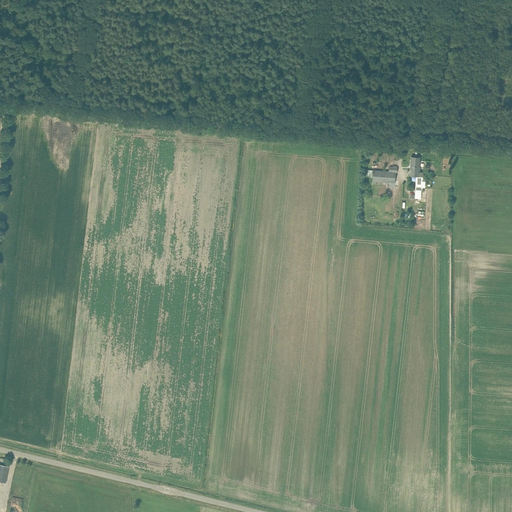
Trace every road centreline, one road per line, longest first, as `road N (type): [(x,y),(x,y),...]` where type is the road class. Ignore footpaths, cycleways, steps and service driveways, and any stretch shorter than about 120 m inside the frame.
road 1 (tertiary): [(0,449),(256,511)]
road 2 (unclassified): [(430,148),(455,0)]
